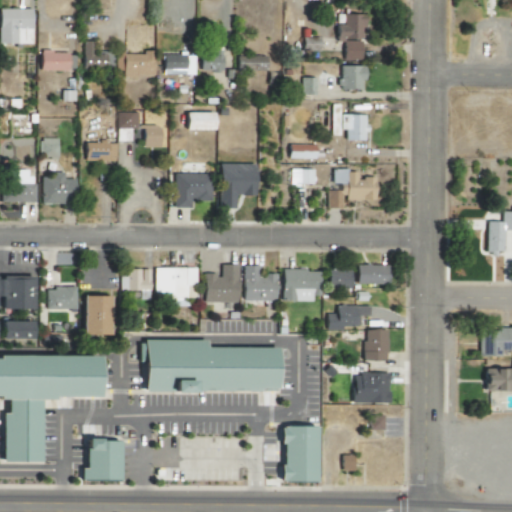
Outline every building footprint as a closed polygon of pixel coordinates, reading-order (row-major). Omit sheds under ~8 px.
[(29,9),(0,8),(0,43),(28,44),(29,9)] [(333,39),(360,40),(361,14),(340,14),(340,24),(333,24),(333,39)] [(78,69),(110,70),(111,52),(91,52),(91,41),(79,40),(78,69)] [(358,60),(359,40),(340,40),(340,60),(358,60)] [(197,70),(222,71),(222,47),(211,47),(211,56),(197,55),(197,70)] [(151,77),(151,50),(141,50),(141,54),(119,53),(119,76),(151,77)] [(64,70),(64,52),(36,51),(36,70),(64,70)] [(192,75),(192,54),(160,54),(160,74),(192,75)] [(264,56),(235,55),(234,69),(263,70),(264,56)] [(358,89),(358,81),(361,81),(362,65),(337,65),(337,89),(358,89)] [(313,95),(313,77),(298,77),(298,95),(313,95)] [(327,135),(339,135),(339,140),(362,140),(363,114),(335,114),(336,103),(327,103),(327,135)] [(113,140),(128,141),(128,127),(135,128),(136,112),(114,111),(113,140)] [(211,130),(211,112),(182,111),(181,129),(211,130)] [(157,148),(158,125),(139,125),(139,148),(157,148)] [(55,138),(37,138),(36,157),(54,157),(55,138)] [(112,142),(83,142),(83,160),(112,161),(112,142)] [(312,159),(312,144),(285,144),(284,158),(312,159)] [(214,208),(232,208),(232,195),(252,194),(251,163),(214,164),(214,208)] [(0,201),(30,202),(30,176),(24,176),(24,169),(5,169),(5,183),(0,182),(0,201)] [(287,183),(311,184),(311,169),(288,169),(287,183)] [(372,200),(372,177),(354,177),(354,170),(329,170),(329,183),(337,183),(336,191),(323,191),(323,208),(340,208),(340,199),(372,200)] [(70,204),(71,179),(60,178),(60,172),(47,172),(47,178),(38,177),(37,202),(70,204)] [(170,174),(170,207),(188,207),(188,200),(207,200),(206,173),(170,174)] [(482,252),(500,253),(501,230),(511,230),(511,211),(498,211),(498,222),(483,221),(482,252)] [(235,265),(216,264),(216,273),(200,273),(200,302),(234,302),(235,265)] [(273,301),(273,274),(256,273),(257,265),(240,265),(239,300),(273,301)] [(353,284),(385,284),(385,265),(353,265),(353,284)] [(151,292),(168,292),(168,306),(186,306),(186,299),(193,298),(193,267),(151,268),(151,292)] [(317,270),(279,269),(278,301),(310,301),(310,295),(316,295),(317,270)] [(147,270),(117,270),(117,290),(137,291),(136,300),(146,300),(147,270)] [(348,270),(325,271),(326,289),(348,288),(348,270)] [(0,308),(29,309),(29,278),(0,277),(0,308)] [(72,287),(42,288),(43,309),(73,308),(72,287)] [(78,335),(105,335),(106,295),(78,295),(78,335)] [(0,338),(29,337),(28,320),(0,321),(0,338)] [(511,328),(476,329),(477,356),(497,356),(497,351),(511,350),(511,328)] [(360,329),(359,360),(383,360),(384,329),(360,329)] [(272,347),(201,347),(201,340),(139,339),(138,390),(272,391),(272,347)] [(0,461),(35,461),(35,397),(91,397),(91,355),(0,355),(0,397),(1,397),(1,413),(0,413),(0,461)] [(511,363),(509,363),(509,368),(480,368),(480,391),(511,390),(511,363)] [(386,403),(385,373),(348,374),(349,404),(386,403)] [(381,416),(367,415),(367,430),(380,430),(381,416)] [(311,482),(312,426),(276,426),(276,482),(311,482)] [(115,440),(80,440),(80,469),(76,469),(76,480),(115,480),(115,440)] [(349,471),(349,455),(337,455),(337,470),(349,471)]
